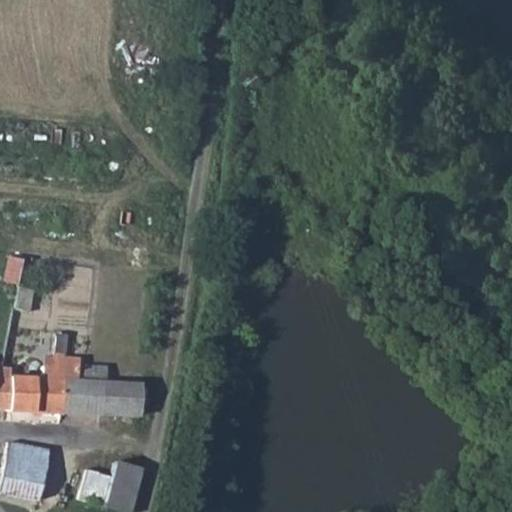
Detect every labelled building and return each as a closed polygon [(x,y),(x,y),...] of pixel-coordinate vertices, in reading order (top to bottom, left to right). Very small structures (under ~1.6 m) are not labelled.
[(71,383),(72,363),(45,362),(45,381),(6,379),(5,410),(4,415),(62,418),(64,383),(71,383)] [(97,420),(99,385),(71,383),(64,383),(62,418),(96,420),(97,420)] [(97,420),(135,422),(137,387),(99,385),(97,420)] [(3,446),(0,459),(0,496),(33,503),(44,457),(3,446)] [(127,511),(138,472),(128,469),(110,465),(98,507),(118,511),(127,511)]
